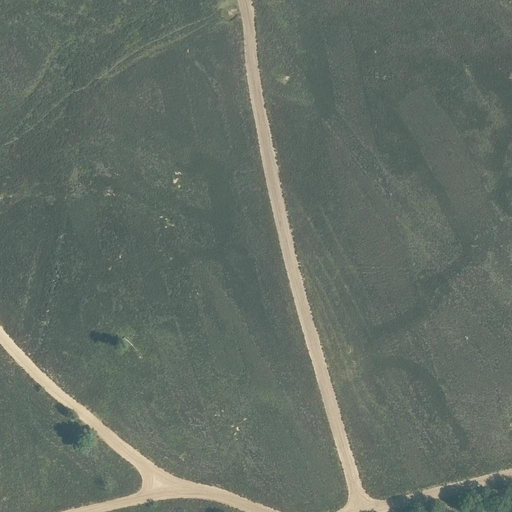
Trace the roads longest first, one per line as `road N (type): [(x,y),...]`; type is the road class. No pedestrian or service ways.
road 1 (track): [(245,0),(293,265),(361,511)]
road 2 (track): [(179,487),(50,388),(0,331)]
road 3 (track): [(262,511),(179,487),(90,511)]
road 4 (track): [(361,511),(511,473)]
